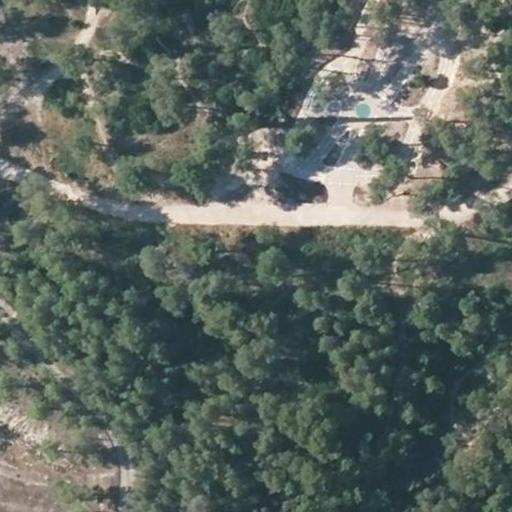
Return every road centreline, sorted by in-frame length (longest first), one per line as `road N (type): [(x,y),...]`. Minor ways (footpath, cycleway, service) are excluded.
road 1 (track): [(511,192),(443,207),(186,220),(80,198),(0,163)]
road 2 (track): [(0,314),(113,424),(124,452),(124,511)]
road 3 (track): [(98,0),(90,31),(0,121)]
